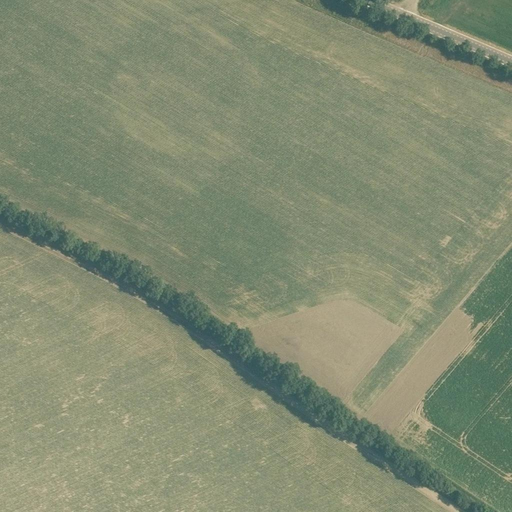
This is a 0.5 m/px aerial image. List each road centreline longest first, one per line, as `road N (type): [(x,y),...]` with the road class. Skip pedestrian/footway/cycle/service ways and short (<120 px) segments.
road 1 (track): [(0,219),(123,278),(468,511)]
road 2 (tertiary): [(511,62),(367,0)]
